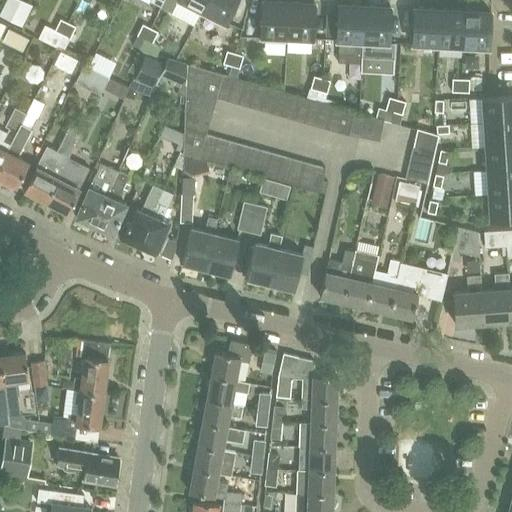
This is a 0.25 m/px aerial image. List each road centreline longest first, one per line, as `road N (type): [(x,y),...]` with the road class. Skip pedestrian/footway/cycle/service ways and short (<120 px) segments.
road 1 (residential): [(510,377),(470,506),(381,505),(364,481),(368,345)]
road 2 (residential): [(137,511),(166,300)]
road 3 (residential): [(368,345),(166,300)]
road 4 (residential): [(510,377),(368,345)]
